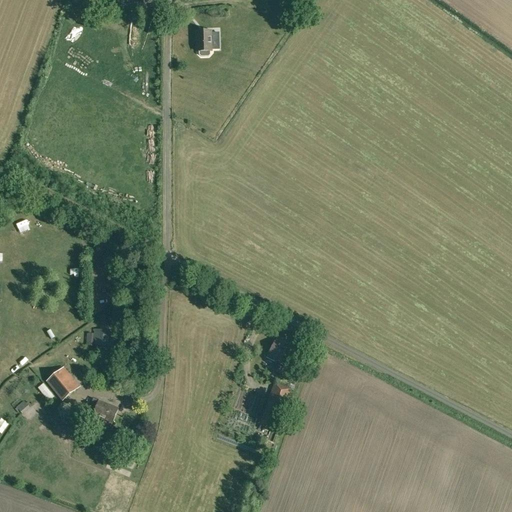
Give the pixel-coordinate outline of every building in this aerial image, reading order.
[(210,55),(210,52),(211,52),(211,31),(197,32),(197,52),(199,52),(199,55),(201,57),(208,57),(210,55)] [(45,291),(45,302),(54,302),(53,291),(45,291)] [(94,329),(93,346),(108,347),(109,330),(94,329)] [(54,330),(50,332),(53,340),(58,338),(54,330)] [(276,338),(267,357),(275,361),(271,367),(276,369),(280,363),(287,367),(290,363),(291,363),(297,352),(287,347),(288,344),(276,338)] [(63,368),(47,381),(63,401),(79,388),(63,368)] [(38,388),(49,401),(54,397),(44,384),(38,388)] [(261,423),(278,429),(291,390),(274,384),(261,423)] [(96,409),(93,416),(112,424),(119,409),(94,399),(90,406),(96,409)] [(17,408),(15,410),(18,413),(20,411),(22,414),(30,408),(24,401),(16,407),(17,408)]
